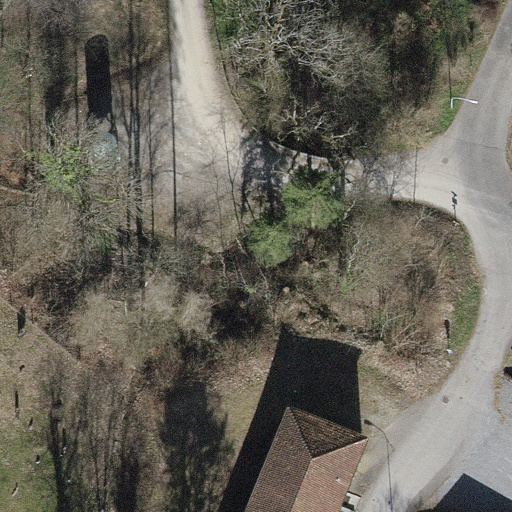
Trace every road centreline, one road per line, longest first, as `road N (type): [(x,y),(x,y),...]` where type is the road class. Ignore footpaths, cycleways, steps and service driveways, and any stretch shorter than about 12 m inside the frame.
road 1 (track): [(474,179),(394,174),(320,183),(261,172),(208,114),(189,0)]
road 2 (residential): [(511,273),(480,381),(447,432),(375,511)]
road 3 (residential): [(511,58),(473,162),(480,192),(511,222)]
